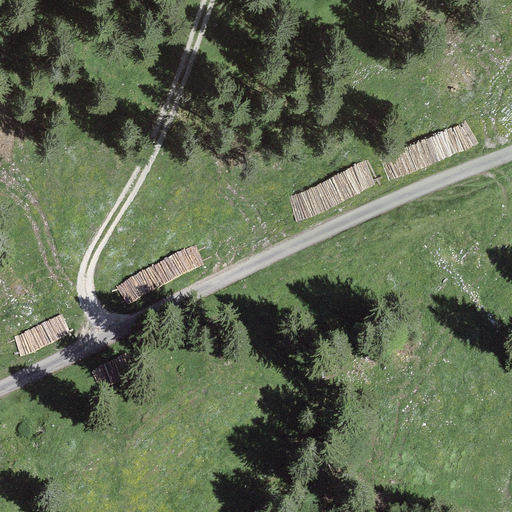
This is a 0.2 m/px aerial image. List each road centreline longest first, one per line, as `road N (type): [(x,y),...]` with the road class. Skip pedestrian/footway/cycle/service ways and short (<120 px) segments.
road 1 (track): [(511,152),(261,260),(0,389)]
road 2 (track): [(209,0),(160,132),(88,265),(87,298),(113,333)]
